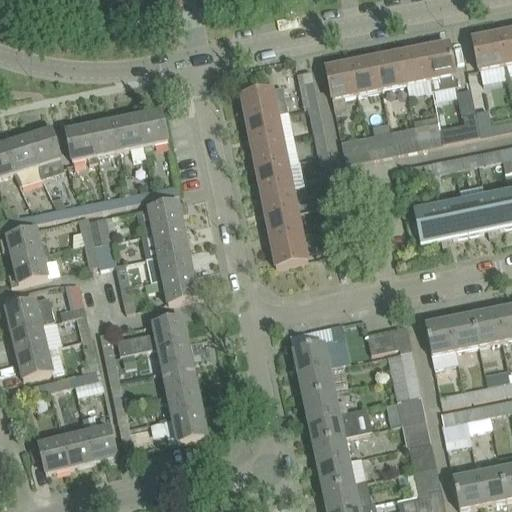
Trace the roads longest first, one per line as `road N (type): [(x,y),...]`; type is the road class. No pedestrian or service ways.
road 1 (unclassified): [(193,61),(459,6)]
road 2 (residential): [(246,323),(511,271)]
road 3 (residential): [(246,323),(193,61)]
road 4 (residential): [(59,511),(273,465)]
road 5 (unclassified): [(0,56),(41,75),(104,79),(193,61)]
road 6 (residential): [(273,465),(246,323)]
